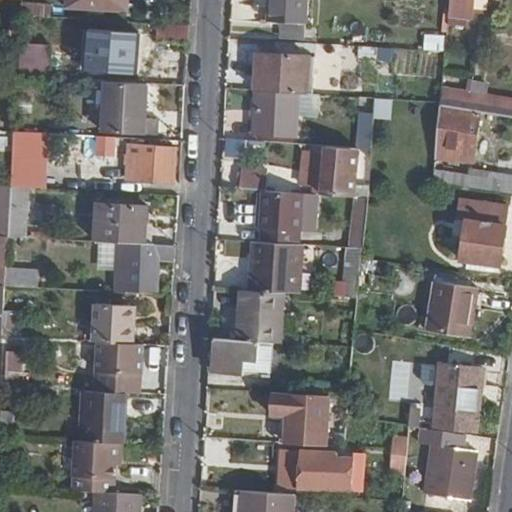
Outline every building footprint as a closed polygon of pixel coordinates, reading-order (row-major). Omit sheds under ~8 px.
[(72,0),(72,4),(126,8),(126,0),(72,0)] [(268,0),(268,22),(301,24),(302,0),(268,0)] [(450,0),(449,13),(465,14),(467,0),(450,0)] [(21,4),(20,16),(52,18),(53,6),(21,4)] [(157,43),(187,46),(188,27),(159,25),(157,43)] [(421,50),(442,51),(443,36),(422,35),(421,50)] [(49,75),(50,46),(21,44),(19,74),(49,75)] [(259,49),(257,89),(307,92),(309,52),(259,49)] [(147,84),(184,86),(186,70),(107,65),(106,76),(96,76),(96,81),(106,81),(147,84)] [(441,93),(440,101),(439,105),(478,110),(511,116),(511,99),(489,95),(490,83),(474,80),(472,97),(441,93)] [(106,81),(102,131),(156,134),(157,116),(145,115),(147,84),(106,81)] [(257,93),(254,133),(296,136),(298,96),(257,93)] [(478,110),(439,105),(436,145),(457,148),(456,158),(474,160),(481,115),(478,110)] [(359,127),(357,146),(362,147),(371,147),(373,114),(364,113),(363,127),(359,127)] [(223,125),(221,138),(248,139),(248,126),(223,125)] [(222,155),(241,155),(241,139),(222,139),(222,155)] [(357,146),(330,145),(329,153),(319,151),(317,187),(326,188),(326,195),(358,198),(362,147),(357,146)] [(129,148),(128,183),(174,185),(176,150),(129,148)] [(432,180),(434,171),(435,159),(424,158),(421,179),(432,180)] [(432,180),(511,192),(511,176),(489,173),(489,175),(439,167),(438,171),(434,171),(432,180)] [(240,173),(239,189),(265,191),(266,174),(240,173)] [(0,198),(10,200),(11,185),(0,184),(0,198)] [(10,200),(8,236),(27,237),(28,233),(44,234),(46,208),(29,207),(30,187),(11,185),(10,200)] [(268,228),(267,242),(289,245),(302,246),(302,245),(307,194),(268,191),(265,228),(268,228)] [(366,198),(361,250),(360,262),(375,263),(376,254),(379,253),(384,193),(367,191),(366,198)] [(0,235),(8,236),(10,200),(0,198),(0,235)] [(468,202),(458,262),(499,267),(509,208),(468,202)] [(96,241),(132,243),(146,243),(148,206),(97,203),(96,241)] [(0,257),(7,258),(8,236),(0,235),(0,257)] [(254,242),(250,292),(285,293),(289,245),(267,242),(254,242)] [(116,267),(114,293),(127,293),(127,290),(158,291),(160,258),(174,259),(175,245),(146,243),(132,243),(131,268),(116,267)] [(360,262),(359,272),(375,272),(375,263),(360,262)] [(6,270),(5,287),(38,288),(40,272),(6,270)] [(328,295),(347,296),(348,282),(329,280),(328,295)] [(481,290),(438,283),(430,330),(473,338),(481,290)] [(248,292),(245,341),(288,343),(290,294),(285,293),(250,292),(248,292)] [(97,302),(94,341),(99,341),(144,344),(145,323),(137,322),(138,304),(97,302)] [(96,392),(126,393),(140,393),(141,375),(142,375),(144,344),(99,341),(96,392)] [(262,361),(263,343),(214,341),(213,370),(244,372),(245,361),(262,361)] [(19,375),(21,352),(6,351),(4,374),(19,375)] [(436,427),(477,433),(485,370),(443,364),(436,427)] [(81,442),(122,444),(126,393),(96,392),(84,391),(81,442)] [(297,403),(296,427),(328,429),(328,414),(317,414),(317,404),(297,403)] [(471,438),(443,433),(430,494),(472,503),(481,455),(468,452),(471,438)] [(391,435),(390,453),(405,454),(406,436),(391,435)] [(81,442),(78,442),(75,478),(74,491),(99,492),(114,493),(115,480),(116,462),(121,462),(122,444),(81,442)] [(303,450),(301,490),(336,492),(338,452),(303,450)] [(0,466),(0,487),(28,489),(29,469),(0,466)] [(244,511),(293,511),(294,494),(246,491),(244,511)] [(114,493),(99,492),(97,511),(140,511),(141,494),(114,493)]
